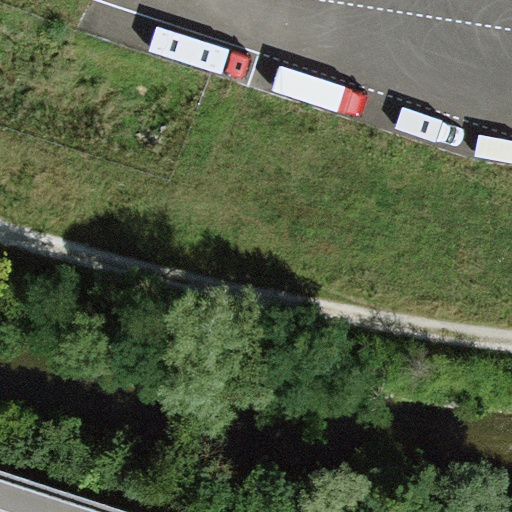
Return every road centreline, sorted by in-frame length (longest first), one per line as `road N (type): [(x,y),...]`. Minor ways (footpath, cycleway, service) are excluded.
road 1 (track): [(511,349),(211,293),(0,241)]
road 2 (residential): [(511,76),(346,48),(193,0)]
